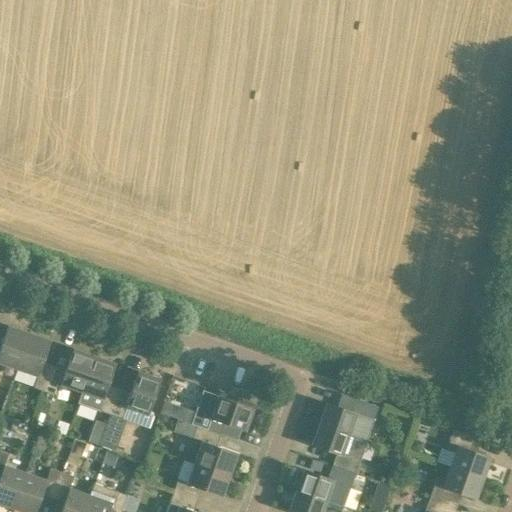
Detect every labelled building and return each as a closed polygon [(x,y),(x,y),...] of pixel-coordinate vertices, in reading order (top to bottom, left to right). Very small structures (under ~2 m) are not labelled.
[(0,362),(16,368),(28,333),(7,326),(0,344),(0,362)] [(37,376),(32,388),(44,392),(53,365),(42,361),(49,341),(28,333),(16,368),(37,376)] [(56,396),(60,384),(81,391),(93,356),(72,348),(64,369),(53,365),(44,392),(47,393),(45,398),(51,401),(53,395),(56,396)] [(102,399),(97,411),(109,415),(119,388),(107,384),(114,363),(93,356),(81,391),(102,399)] [(119,388),(109,415),(99,444),(115,450),(126,420),(149,428),(153,416),(147,414),(159,379),(137,371),(130,392),(119,388)] [(244,430),(252,408),(202,390),(190,424),(196,425),(196,426),(219,434),(223,423),(244,430)] [(366,440),(378,407),(355,399),(350,411),(326,403),(318,424),(366,440)] [(40,412),(36,424),(52,429),(56,417),(45,414),(49,413),(51,406),(50,402),(45,400),(41,412),(40,412)] [(311,444),(336,453),(331,466),(354,474),(366,440),(318,424),(311,444)] [(191,438),(201,441),(194,462),(229,474),(236,453),(215,446),(219,434),(196,426),(191,438)] [(445,450),(453,453),(449,466),(482,478),(489,456),(476,452),(480,439),(453,429),(445,450)] [(412,439),(408,448),(418,452),(422,442),(412,439)] [(0,503),(12,508),(24,473),(3,465),(8,453),(0,450),(0,503)] [(186,483),(177,480),(173,491),(196,500),(200,488),(221,496),(229,474),(194,462),(186,483)] [(327,478),(302,469),(295,490),(343,507),(354,474),(331,466),(327,478)] [(444,479),(436,476),(429,497),(456,507),(461,494),(475,499),(482,478),(449,466),(444,479)] [(49,468),(45,480),(24,473),(12,508),(23,511),(34,511),(41,494),(52,499),(62,472),(49,468)] [(69,488),(74,476),(62,472),(52,499),(63,502),(59,511),(83,511),(90,496),(89,495),(69,488)] [(120,511),(121,510),(127,495),(93,483),(89,495),(90,496),(83,511),(120,511)] [(377,483),(373,494),(384,498),(388,487),(377,483)] [(288,511),(291,511),(340,511),(343,507),(295,490),(288,511)] [(168,503),(178,506),(176,511),(195,511),(192,511),(196,500),(173,491),(168,503)] [(133,511),(138,499),(127,495),(121,510),(126,511),(133,511)] [(423,511),(454,511),(456,507),(429,497),(423,511)]
